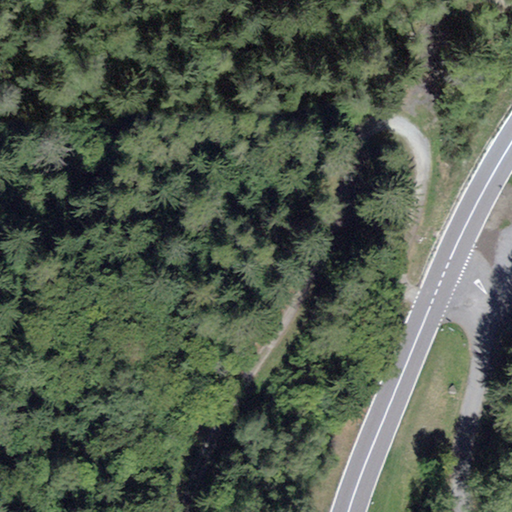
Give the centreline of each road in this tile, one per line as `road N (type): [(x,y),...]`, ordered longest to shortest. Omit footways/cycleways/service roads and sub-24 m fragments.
road 1 (track): [(192,511),(253,364),(314,277),(360,132),(387,122),(414,139),(420,174),(397,275),(432,303)]
road 2 (tertiary): [(441,281),(480,317),(478,386),(461,462),(464,511)]
road 3 (secondary): [(348,511),(441,281)]
road 4 (secondary): [(441,281),(511,142)]
